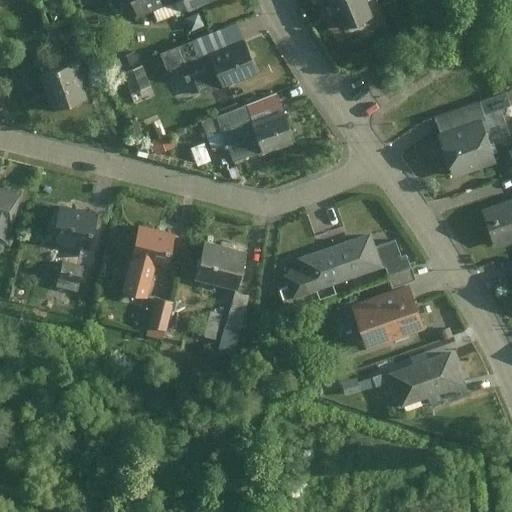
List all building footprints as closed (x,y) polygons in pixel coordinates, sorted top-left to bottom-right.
[(179,0),(128,0),(137,18),(150,12),(156,26),(185,14),(179,0)] [(179,0),(185,14),(217,0),(179,0)] [(353,0),(347,0),(319,11),(331,43),(365,30),(353,0)] [(388,0),(379,0),(370,4),(376,19),(393,11),(388,0)] [(244,41),(208,57),(223,90),(259,74),(244,41)] [(194,43),(160,57),(169,77),(182,71),(188,85),(195,82),(203,99),(223,90),(208,57),(201,60),(194,43)] [(69,73),(31,87),(43,122),(82,108),(69,73)] [(280,91),(203,125),(212,145),(223,140),(234,165),(264,152),(255,131),(290,115),(280,91)] [(290,115),(255,131),(264,152),(299,136),(290,115)] [(482,126),(434,139),(447,182),(494,168),(482,126)] [(157,140),(161,151),(176,145),(173,135),(157,140)] [(201,162),(213,159),(209,143),(197,146),(201,162)] [(511,154),(498,159),(505,181),(511,178),(511,154)] [(511,204),(479,216),(492,254),(511,246),(511,204)] [(0,250),(10,210),(0,207),(0,250)] [(90,228),(51,220),(45,254),(84,261),(90,228)] [(298,271),(286,275),(292,296),(379,267),(372,248),(367,232),(293,257),(298,271)] [(168,245),(131,237),(115,303),(141,309),(148,280),(159,283),(168,245)] [(394,240),(372,248),(379,267),(384,265),(392,286),(414,278),(405,254),(399,256),(394,240)] [(243,266),(196,255),(187,293),(234,304),(243,266)] [(77,279),(54,274),(50,292),(73,297),(77,279)] [(406,284),(347,306),(362,349),(422,327),(406,284)] [(244,310),(226,306),(213,364),(231,367),(244,310)] [(166,316),(147,312),(140,341),(159,346),(166,316)] [(412,363),(387,373),(399,405),(427,394),(461,382),(449,350),(422,360),(421,356),(411,360),(412,363)] [(466,380),(461,382),(427,394),(432,409),(471,394),(466,380)]
